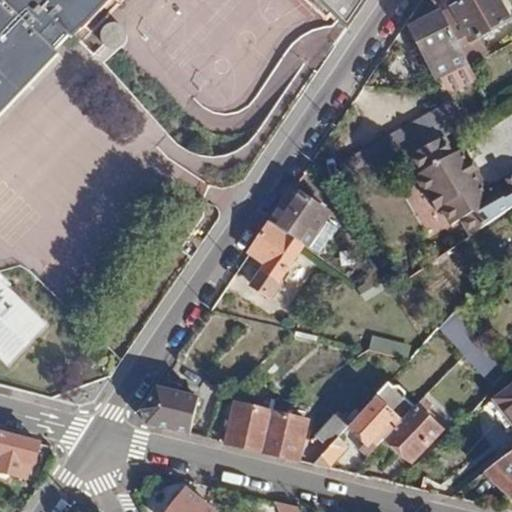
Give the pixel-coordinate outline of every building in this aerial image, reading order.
[(0,0),(0,117),(62,54),(43,36),(57,21),(35,0),(0,0)] [(35,0),(57,21),(73,37),(108,0),(317,0),(339,19),(346,25),(346,26),(347,27),(365,0),(35,0)] [(497,0),(463,0),(442,11),(470,66),(486,57),(476,39),(508,22),(497,0)] [(470,66),(442,11),(411,27),(435,75),(440,73),(446,86),(453,87),(475,75),(470,66)] [(456,100),(340,165),(352,188),(427,146),(449,134),(467,123),(456,100)] [(450,187),(484,167),(472,149),(463,154),(449,134),(427,146),(436,159),(432,162),(450,187)] [(511,175),(496,184),(484,167),(450,187),(454,194),(458,191),(470,208),(481,201),(493,219),(511,206),(511,175)] [(292,189),(267,225),(300,246),(302,247),(326,211),(292,189)] [(264,299),(300,246),(267,225),(246,256),(262,268),(248,288),(264,299)] [(0,356),(7,363),(47,322),(10,285),(13,282),(0,269),(0,356)] [(464,352),(478,339),(456,315),(442,328),(464,352)] [(252,370),(233,389),(243,398),(261,380),(252,370)] [(387,435),(415,406),(388,381),(372,398),(375,401),(348,430),(366,446),(368,443),(374,449),(387,435)] [(511,382),(493,398),(511,422),(511,382)] [(197,401),(154,391),(141,410),(148,426),(188,436),(197,401)] [(270,412),(235,404),(226,445),(261,453),(270,412)] [(440,429),(415,406),(387,435),(413,458),(440,429)] [(307,421),(270,412),(261,453),(297,461),(302,442),(307,421)] [(314,436),(326,448),(336,437),(348,424),(336,412),(314,436)] [(40,445),(0,434),(0,473),(25,480),(28,466),(34,467),(40,445)] [(346,447),(336,437),(326,448),(311,465),(326,468),(346,447)] [(511,450),(501,459),(503,461),(489,477),(511,498),(511,450)] [(187,485),(164,511),(211,511),(215,508),(187,485)] [(277,511),(298,511),(297,508),(275,503),(277,511)]
